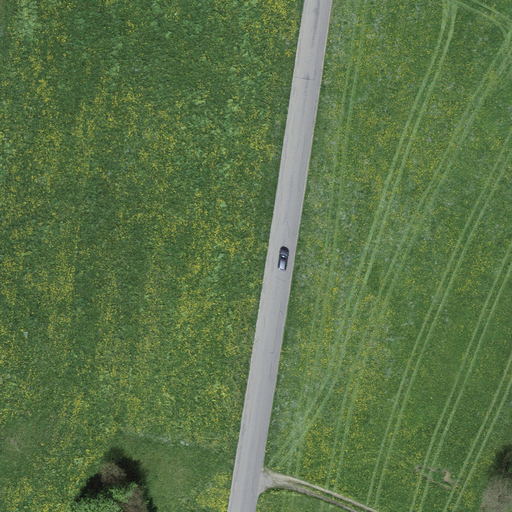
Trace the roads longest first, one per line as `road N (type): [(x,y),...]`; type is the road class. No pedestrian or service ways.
road 1 (unclassified): [(317,0),(241,511)]
road 2 (track): [(246,476),(363,511)]
